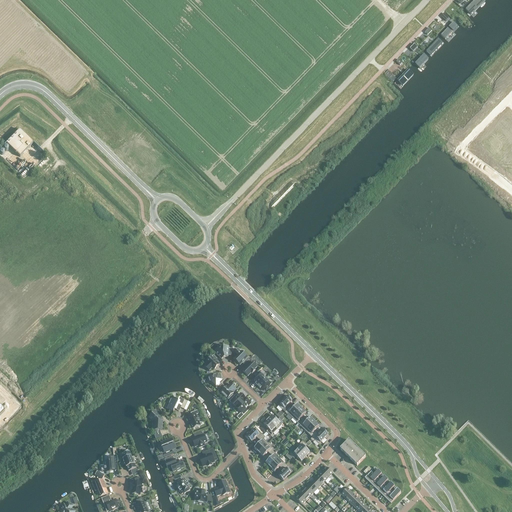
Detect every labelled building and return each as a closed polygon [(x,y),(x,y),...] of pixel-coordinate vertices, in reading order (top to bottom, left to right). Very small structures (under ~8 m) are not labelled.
[(487,0),(470,0),(461,9),(472,20),(490,2),(487,0)] [(452,19),(437,35),(448,45),(463,30),(452,19)] [(437,35),(422,50),(433,61),(448,45),(437,35)] [(422,50),(406,66),(417,77),(433,61),(422,50)] [(406,66),(391,82),(402,93),(417,77),(406,66)] [(20,157),(33,143),(19,130),(6,144),(20,157)] [(45,167),(55,159),(52,155),(42,163),(45,167)] [(15,169),(17,171),(26,162),(24,160),(15,169)] [(21,175),(24,177),(32,168),(30,166),(21,175)] [(219,350),(218,349),(215,353),(222,359),(223,358),(224,358),(225,357),(228,357),(228,356),(231,356),(232,349),(229,349),(229,348),(224,347),(224,348),(221,348),(219,350)] [(235,361),(238,364),(238,363),(240,365),(242,363),(244,365),(249,360),(241,352),(239,350),(235,355),(236,357),(234,359),(235,361)] [(214,370),(217,367),(219,365),(217,363),(219,361),(212,354),(208,358),(210,359),(206,363),(208,365),(205,367),(209,371),(212,368),(214,370)] [(248,368),(243,372),(248,377),(251,373),(252,374),(255,371),(254,370),(257,368),(252,363),(249,361),(245,365),(248,368)] [(258,387),(266,378),(259,371),(255,375),(257,377),(254,381),(256,384),(255,384),(258,387)] [(219,391),(224,386),(223,385),(223,386),(221,383),(223,381),(222,379),(220,377),(219,377),(218,376),(215,376),(215,375),(210,376),(211,377),(209,377),(209,379),(210,382),(211,383),(216,388),(219,391),(218,391),(219,391)] [(273,385),(266,378),(258,387),(260,389),(261,388),(264,391),(267,387),(269,389),(273,385)] [(233,392),(236,389),(231,384),(228,387),(227,387),(226,388),(224,386),(219,391),(227,399),(228,400),(233,395),(232,394),(234,393),(233,392)] [(229,401),(236,408),(246,399),(241,394),(237,398),(235,396),(229,401)] [(289,408),(287,406),(292,401),(286,396),(283,399),(284,400),(278,406),(285,413),(289,408)] [(178,402),(172,399),(172,400),(171,400),(169,404),(170,404),(167,409),(174,412),(175,410),(179,411),(180,408),(184,410),(188,402),(184,400),(183,401),(179,399),(178,402)] [(251,404),(246,399),(236,408),(244,415),(249,410),(247,408),(251,404)] [(289,408),(285,413),(287,415),(288,414),(292,419),(302,409),(300,408),(297,405),(292,410),(289,408)] [(299,425),(303,421),(301,418),(306,414),(303,411),(302,409),(292,419),(299,425)] [(188,418),(193,429),(200,426),(196,415),(198,414),(197,411),(191,413),(192,417),(188,418)] [(156,430),(155,435),(154,436),(156,440),(163,438),(160,431),(162,431),(162,421),(161,419),(155,412),(149,418),(150,418),(153,421),(154,420),(156,422),(156,430)] [(269,419),(268,420),(277,430),(282,425),(284,423),(279,419),(277,421),(272,416),(269,419)] [(303,421),(299,425),(306,432),(315,422),(313,421),(310,418),(306,423),(303,421)] [(268,420),(266,422),(264,425),(268,430),(266,432),(271,436),(277,430),(268,420)] [(315,422),(306,432),(312,438),(310,440),(311,440),(317,434),(314,431),(319,427),(316,424),(315,422)] [(263,435),(256,429),(250,435),(249,434),(246,437),(252,443),(256,438),(258,440),(263,435)] [(311,440),(313,442),(315,440),(319,445),(325,439),(327,440),(329,437),(324,431),(319,436),(317,434),(311,440)] [(197,438),(195,439),(192,440),(193,443),(193,444),(194,447),(195,447),(198,446),(199,448),(205,446),(204,444),(207,443),(204,435),(203,436),(201,432),(195,435),(197,438)] [(263,435),(258,440),(261,442),(254,449),(257,451),(257,452),(258,453),(268,444),(264,440),(265,438),(263,435)] [(162,448),(162,450),(163,450),(164,453),(176,449),(174,445),(173,443),(172,440),(161,444),(162,447),(162,448)] [(306,457),(307,456),(308,457),(311,454),(305,448),(307,446),(303,441),(296,448),(298,450),(306,457)] [(366,457),(349,441),(340,450),(357,466),(366,457)] [(258,453),(260,455),(260,454),(263,457),(268,453),(270,455),(274,450),(268,444),(258,453)] [(213,458),(216,457),(213,449),(203,453),(205,459),(200,460),(203,467),(207,465),(208,467),(212,465),(211,464),(214,463),(213,458)] [(274,450),(270,455),(272,457),(266,463),(269,466),(268,466),(270,468),(278,460),(273,456),(277,453),(274,450)] [(298,450),(294,454),(292,452),(289,455),(294,459),(296,457),(301,462),(304,459),(306,457),(298,450)] [(129,472),(136,469),(136,468),(134,464),(133,462),(134,462),(133,458),(132,459),(131,457),(131,456),(130,452),(128,452),(128,451),(124,452),(125,454),(122,455),(124,459),(123,459),(124,462),(125,465),(126,468),(127,467),(129,471),(129,472)] [(166,463),(168,469),(171,468),(173,472),(177,471),(177,472),(181,470),(180,469),(184,468),(184,467),(185,467),(183,463),(183,464),(182,461),(176,463),(175,460),(174,460),(173,457),(164,460),(166,463)] [(112,458),(109,458),(109,461),(109,463),(104,463),(104,466),(101,466),(102,471),(101,471),(102,472),(105,471),(105,473),(110,472),(110,471),(115,470),(114,458),(112,458)] [(286,465),(283,463),(282,464),(278,460),(270,468),(271,469),(272,469),(274,472),(279,467),(281,469),(286,465)] [(286,465),(281,469),(284,472),(279,476),(284,482),(288,479),(286,478),(293,472),(286,465)] [(323,472),(329,478),(333,474),(326,468),(323,472)] [(102,480),(105,476),(98,471),(95,476),(102,480)] [(371,485),(381,474),(378,471),(374,474),(371,471),(365,478),(368,482),(369,481),(370,482),(369,483),(371,485)] [(323,472),(319,476),(325,482),(329,478),(323,472)] [(378,491),(388,481),(384,477),(381,481),(378,478),(382,474),(381,474),(371,485),(374,488),(375,487),(377,488),(376,489),(378,491)] [(189,486),(189,485),(188,484),(188,483),(186,480),(184,482),(183,481),(182,481),(181,480),(182,479),(181,476),(174,479),(175,482),(177,481),(179,483),(178,484),(178,485),(176,486),(178,489),(178,490),(179,490),(179,491),(180,492),(182,495),(184,493),(184,494),(186,493),(188,492),(190,491),(189,490),(191,489),(189,486)] [(319,476),(315,479),(321,486),(325,482),(319,476)] [(133,488),(132,494),(134,494),(134,496),(138,497),(138,495),(140,496),(141,493),(142,493),(143,490),(143,486),(142,486),(142,484),(141,483),(141,481),(140,477),(135,479),(136,483),(134,482),(133,488)] [(318,489),(321,486),(315,479),(311,483),(318,489)] [(103,481),(95,483),(99,493),(101,496),(107,494),(106,490),(107,490),(105,487),(104,485),(103,481)] [(219,488),(214,490),(217,497),(222,495),(222,496),(230,493),(226,481),(218,484),(219,488)] [(384,497),(394,487),(391,483),(387,487),(384,484),(388,481),(378,491),(381,494),(382,493),(383,495),(382,495),(384,497)] [(318,489),(311,483),(307,487),(314,493),(318,489)] [(314,493),(307,487),(304,491),(310,497),(314,493)] [(389,502),(391,504),(401,493),(397,490),(393,493),(391,491),(394,487),(384,497),(387,500),(388,500),(390,501),(389,502)] [(345,499),(351,492),(348,489),(343,493),(341,491),(337,495),(339,497),(341,495),(345,499)] [(200,493),(196,492),(195,498),(195,501),(198,501),(198,502),(207,503),(207,501),(212,502),(211,496),(208,495),(208,494),(204,493),(205,491),(200,490),(200,493)] [(310,497),(304,491),(300,495),(306,501),(310,497)] [(351,492),(345,499),(349,503),(355,496),(351,492)] [(302,505),(306,501),(300,495),(296,499),(302,505)] [(355,496),(349,503),(353,506),(359,500),(355,496)] [(137,506),(139,511),(148,511),(144,503),(143,503),(142,498),(136,501),(138,505),(137,506)] [(116,500),(111,502),(110,502),(109,499),(103,502),(105,507),(107,506),(109,511),(113,510),(119,507),(116,500)] [(359,500),(353,506),(357,510),(363,504),(359,500)] [(74,511),(75,511),(71,509),(73,506),(67,503),(63,510),(61,509),(59,511),(74,511)]
